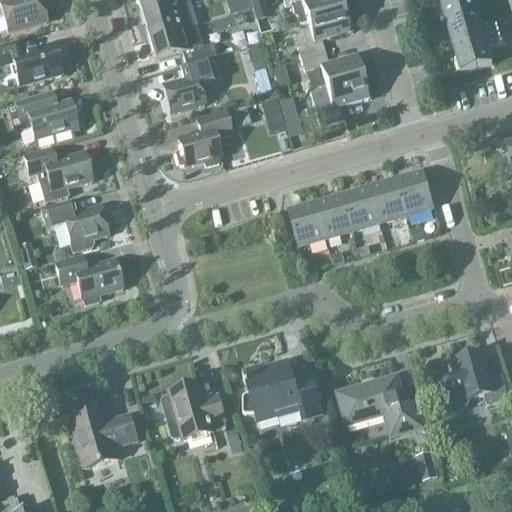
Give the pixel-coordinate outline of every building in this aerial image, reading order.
[(13,0),(0,0),(0,9),(7,36),(46,25),(38,0),(18,0),(14,1),(13,0)] [(137,0),(143,21),(189,8),(187,0),(137,0)] [(282,0),(285,9),(291,7),(294,17),(297,19),(299,27),(307,25),(343,15),(338,0),(282,0)] [(478,16),(473,1),(475,0),(439,0),(446,25),(478,16)] [(189,8),(143,21),(148,42),(195,28),(189,8)] [(308,31),(301,33),(305,47),(297,50),(300,63),(325,56),(321,44),(352,35),(348,18),(344,19),(343,15),(307,25),(308,31)] [(490,28),(482,31),(478,16),(446,25),(453,50),(485,41),(489,40),(489,38),(492,37),(490,28)] [(490,28),(492,37),(499,35),(496,27),(490,28)] [(148,42),(155,63),(181,55),(185,67),(215,58),(212,46),(201,49),(195,28),(148,42)] [(496,49),(502,47),(500,39),(493,41),(496,49)] [(492,67),(488,51),(496,49),(493,41),(490,42),(489,40),(485,41),(453,50),(461,76),(492,67)] [(18,44),(0,48),(0,71),(12,68),(19,91),(61,78),(52,47),(22,56),(18,44)] [(249,63),(261,60),(258,49),(246,52),(249,63)] [(304,75),(312,73),(315,83),(319,85),(321,92),(325,91),(362,81),(360,76),(364,75),(359,58),(328,67),(325,56),(300,63),(304,75)] [(162,89),(170,117),(205,107),(199,88),(215,83),(209,61),(180,69),(184,83),(162,89)] [(310,95),(320,131),(344,124),(340,110),(371,101),(367,85),(363,86),(362,81),(325,91),(321,92),(310,95)] [(51,96),(14,107),(22,134),(31,131),(36,151),(74,140),(72,133),(76,132),(76,134),(77,133),(69,105),(55,109),(51,96)] [(291,101),(279,105),(289,141),(301,137),(291,101)] [(231,138),(224,115),(195,123),(198,134),(190,136),(191,139),(177,142),(180,153),(175,156),(179,168),(184,168),(185,171),(203,166),(205,171),(219,167),(218,162),(220,161),(215,142),(231,138)] [(92,185),(83,156),(54,164),(50,151),(23,159),(29,181),(36,179),(44,207),(68,200),(66,192),(92,185)] [(434,212),(423,173),(396,181),(407,220),(434,212)] [(380,227),(407,220),(396,181),(369,189),(380,227)] [(353,235),(380,227),(369,189),(342,197),(353,235)] [(325,243),(353,235),(342,197),(315,205),(325,243)] [(108,231),(109,227),(109,223),(107,218),(104,215),(100,215),(99,210),(75,217),(72,203),(62,206),(40,212),(46,233),(65,228),(73,258),(88,254),(93,245),(93,243),(107,239),(106,233),(108,231)] [(298,251),(325,243),(315,205),(287,212),(298,251)] [(54,267),(59,283),(74,279),(82,304),(83,303),(85,309),(100,305),(98,299),(122,292),(114,263),(85,271),(81,259),(54,267)] [(24,273),(36,270),(33,261),(21,265),(24,273)] [(442,399),(444,398),(447,409),(450,412),(455,413),(463,411),(467,407),(468,403),(484,398),(487,409),(509,402),(502,377),(489,381),(482,354),(455,362),(457,371),(436,378),(442,399)] [(250,396),(246,398),(243,399),(243,402),(243,414),(244,417),(246,418),(256,418),(258,426),(260,431),(279,425),(278,420),(293,416),(292,414),(300,412),(303,422),(322,417),(318,402),(322,401),(315,377),(293,383),(288,364),(263,371),(262,368),(243,374),(250,396)] [(337,395),(346,428),(385,417),(391,440),(424,431),(416,403),(399,408),(396,398),(399,397),(400,396),(401,395),(401,394),(401,393),(401,392),(397,379),(337,395)] [(200,386),(170,394),(171,398),(163,401),(161,404),(172,441),(176,443),(183,440),(184,444),(214,435),(213,434),(226,430),(224,422),(225,422),(218,400),(205,404),(200,386)] [(79,454),(84,472),(118,462),(115,450),(138,444),(130,419),(114,423),(114,425),(108,427),(104,413),(70,423),(76,441),(73,442),(77,454),(79,454)] [(32,437),(17,440),(31,500),(45,497),(32,437)] [(0,511),(35,511),(35,510),(26,511),(20,511),(18,503),(0,507),(0,511)]
